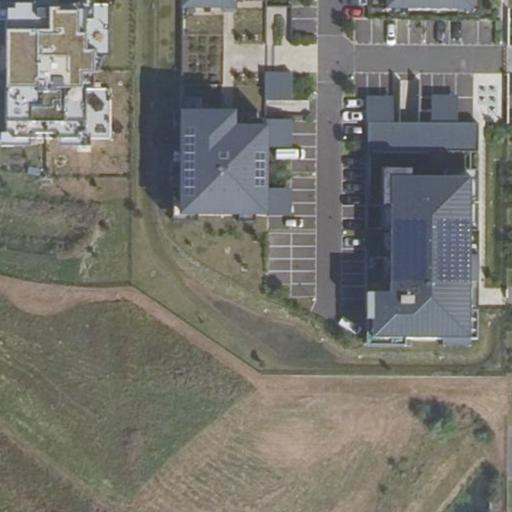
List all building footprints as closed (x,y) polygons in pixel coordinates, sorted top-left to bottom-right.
[(385,0),(385,10),(470,10),(469,0),(385,0)] [(77,135),(84,135),(85,88),(92,88),(92,53),(84,53),(85,11),(78,11),(78,6),(51,7),(51,12),(44,11),(33,10),(33,5),(12,5),(12,10),(5,10),(4,135),(11,135),(11,140),(31,141),(32,135),(56,135),(56,140),(77,141),(77,135)] [(290,102),(290,73),(263,72),(262,101),(290,102)] [(179,215),(264,215),(264,128),(232,128),(232,113),(179,113),(179,215)] [(477,153),(477,125),(367,124),(366,340),(469,341),(470,153),(477,153)]
